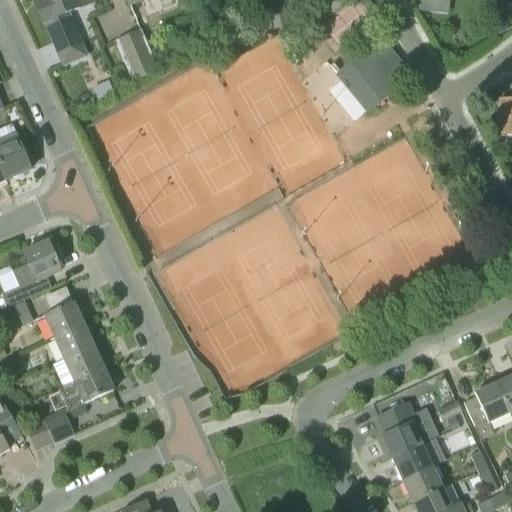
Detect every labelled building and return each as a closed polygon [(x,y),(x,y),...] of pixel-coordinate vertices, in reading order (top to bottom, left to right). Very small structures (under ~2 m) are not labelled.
[(93,5),(90,0),(40,0),(42,2),(34,5),(43,25),(44,24),(63,67),(87,56),(70,15),(80,11),(93,5)] [(496,7),(492,0),(482,0),(487,11),(496,7)] [(289,28),(284,7),(269,11),(275,32),(289,28)] [(509,30),(502,16),(491,22),(497,36),(509,30)] [(270,18),(259,22),(263,33),(274,30),(270,18)] [(257,23),(242,28),(246,39),(261,34),(257,23)] [(350,48),(332,26),(322,35),(340,57),(350,48)] [(157,70),(156,68),(141,32),(117,42),(132,78),(134,83),(157,70)] [(380,42),(365,55),(337,78),(365,114),(409,78),(380,42)] [(108,83),(92,91),(98,103),(114,95),(108,83)] [(511,102),(500,101),(496,137),(511,138),(511,102)] [(0,166),(7,182),(30,171),(26,161),(27,161),(18,139),(0,146),(0,166)] [(52,290),(47,279),(60,273),(48,245),(23,256),(27,267),(12,273),(19,289),(1,296),(7,309),(52,290)] [(24,327),(34,322),(25,303),(15,308),(24,327)] [(53,340),(83,327),(73,305),(43,319),(53,340)] [(63,362),(93,349),(83,327),(53,340),(63,362)] [(73,384),(103,370),(93,349),(63,362),(73,384)] [(103,370),(73,384),(58,391),(68,413),(113,393),(103,370)] [(511,378),(497,385),(511,416),(511,415),(511,378)] [(489,426),(511,416),(497,385),(475,395),(476,399),(463,405),(474,428),(487,422),(489,426)] [(3,394),(13,411),(22,406),(12,389),(3,394)] [(0,456),(9,451),(4,442),(20,433),(0,399),(0,456)] [(438,412),(442,422),(442,423),(447,421),(454,417),(462,414),(457,403),(456,404),(438,412)] [(392,461),(423,446),(413,424),(418,422),(410,405),(377,420),(385,437),(381,439),(392,461)] [(44,421),(55,446),(74,437),(63,413),(44,421)] [(447,421),(452,432),(460,428),(454,417),(447,421)] [(54,446),(55,446),(44,421),(24,430),(35,452),(53,444),(54,446)] [(402,483),(433,468),(423,446),(392,461),(402,483)] [(479,477),(489,472),(481,453),(471,457),(479,477)] [(412,504),(443,490),(433,468),(402,483),(412,504)] [(489,472),(479,477),(488,496),(498,492),(489,472)] [(443,490),(412,504),(415,511),(463,511),(462,509),(451,486),(443,490)] [(495,511),(511,504),(511,500),(508,491),(476,506),(479,511),(495,511)] [(123,511),(150,511),(146,502),(123,511)]
